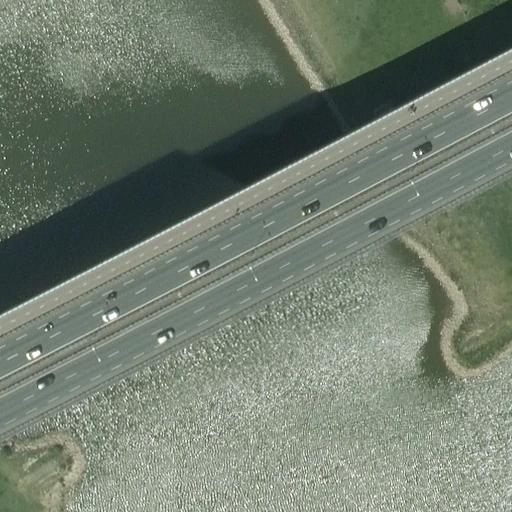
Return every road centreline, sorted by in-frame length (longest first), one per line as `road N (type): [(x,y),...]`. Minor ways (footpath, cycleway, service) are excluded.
road 1 (trunk): [(511,81),(0,344)]
road 2 (trunk): [(0,392),(511,129)]
